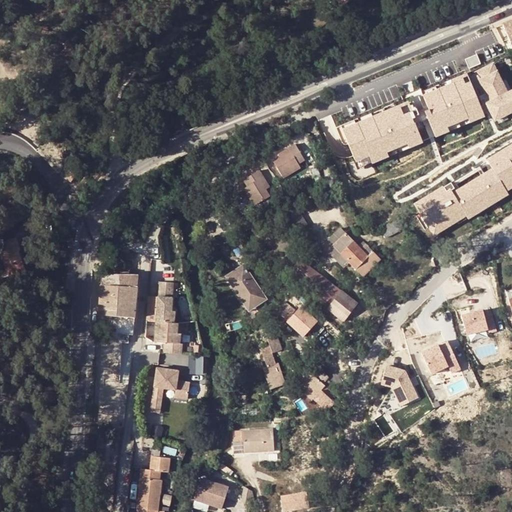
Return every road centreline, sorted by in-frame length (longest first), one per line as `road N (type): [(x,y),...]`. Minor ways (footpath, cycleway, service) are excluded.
road 1 (residential): [(123,511),(149,256),(163,214),(209,191),(252,143),(346,99)]
road 2 (residential): [(511,227),(452,265),(381,336),(367,362),(330,511)]
road 3 (secondary): [(91,223),(76,511)]
road 4 (residential): [(123,178),(111,156),(114,95),(171,35),(235,0)]
road 5 (secondary): [(337,82),(191,139),(123,178)]
road 6 (secondary): [(463,29),(337,82)]
road 7 (residential): [(346,99),(471,47)]
road 8 (residential): [(91,223),(72,217),(26,152),(0,143)]
